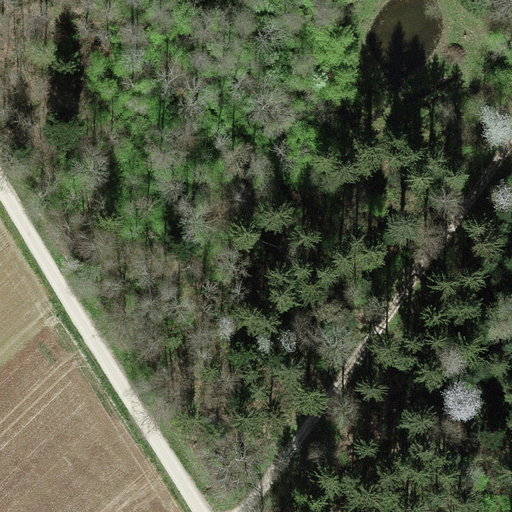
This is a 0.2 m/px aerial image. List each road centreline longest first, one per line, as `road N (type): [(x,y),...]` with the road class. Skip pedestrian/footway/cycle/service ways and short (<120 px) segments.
road 1 (track): [(239,511),(511,136)]
road 2 (track): [(0,181),(206,511)]
